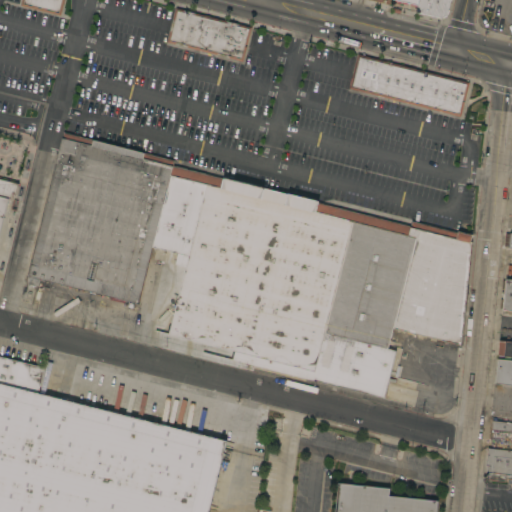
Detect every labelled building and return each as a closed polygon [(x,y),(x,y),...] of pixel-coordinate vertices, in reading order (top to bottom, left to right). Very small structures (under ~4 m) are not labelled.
[(20,5),(21,0),(63,0),(60,15),(20,5)] [(449,0),(446,15),(440,18),(415,11),(416,7),(417,0),(449,0)] [(166,42),(175,8),(251,27),(246,44),(245,44),(244,46),(246,46),(242,61),(166,42)] [(357,54),(468,82),(464,100),(462,99),(462,101),(464,101),(460,116),(349,88),(357,54)] [(138,303),(40,279),(38,286),(34,285),(33,287),(28,286),(28,283),(26,283),(63,132),(173,159),(172,165),(152,246),(138,303)] [(172,165),(233,180),(234,179),(252,183),(253,180),(301,192),(300,196),(318,201),(317,203),(410,225),(411,221),(418,223),(392,328),(388,348),(395,350),(384,398),(166,344),(185,267),(175,264),(177,253),(152,246),(172,165)] [(0,176),(14,180),(14,182),(18,183),(16,193),(12,192),(10,198),(8,197),(0,229),(0,176)] [(418,223),(457,232),(457,231),(471,234),(469,242),(478,244),(453,343),(392,328),(418,223)] [(501,249),(511,249),(511,233),(502,233),(501,249)] [(511,310),(502,309),(505,279),(511,279),(511,310)] [(511,341),(511,357),(497,356),(499,340),(511,341)] [(234,416),(230,432),(233,432),(230,447),(224,446),(207,511),(0,511),(0,355),(44,367),(38,393),(81,404),(83,397),(86,398),(90,381),(97,383),(98,381),(234,416)] [(511,359),(511,384),(494,383),(497,358),(511,359)] [(511,422),(511,431),(491,430),(492,420),(511,422)] [(511,450),(511,479),(507,479),(507,481),(484,479),(487,448),(511,450)] [(334,511),(337,483),(389,488),(388,495),(436,500),(434,511),(334,511)]
